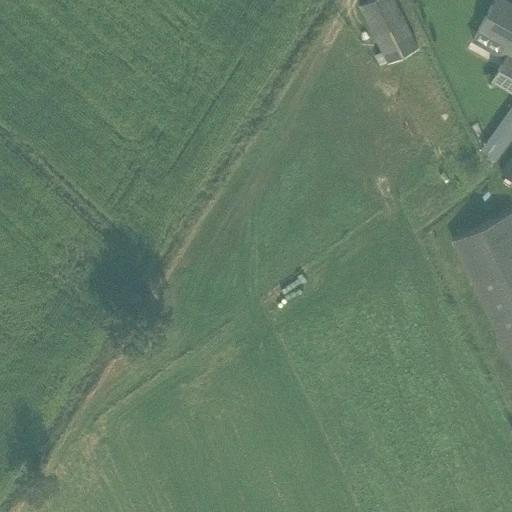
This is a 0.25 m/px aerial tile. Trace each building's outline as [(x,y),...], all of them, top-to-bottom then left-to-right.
[(393,0),(366,0),(358,4),(387,62),(417,47),(393,0)] [(478,28),(471,41),(502,58),(490,80),(511,92),(511,56),(511,57),(511,56),(511,5),(502,0),(493,0),(486,14),(478,28)] [(511,133),(511,119),(487,154),(494,159),(511,133)] [(511,153),(500,171),(511,179),(511,153)] [(511,210),(459,232),(511,357),(511,210)]
